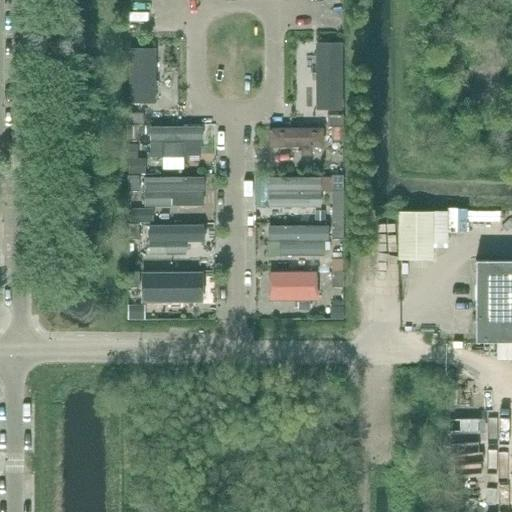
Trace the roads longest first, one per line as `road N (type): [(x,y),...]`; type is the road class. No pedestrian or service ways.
road 1 (residential): [(16,354),(13,0)]
road 2 (residential): [(233,118),(259,110),(272,88),(267,6),(201,6),(196,86),(209,109)]
road 3 (residential): [(236,352),(233,118)]
road 4 (residential): [(16,354),(236,352)]
road 5 (residential): [(14,511),(16,354)]
road 6 (residential): [(236,352),(374,352)]
